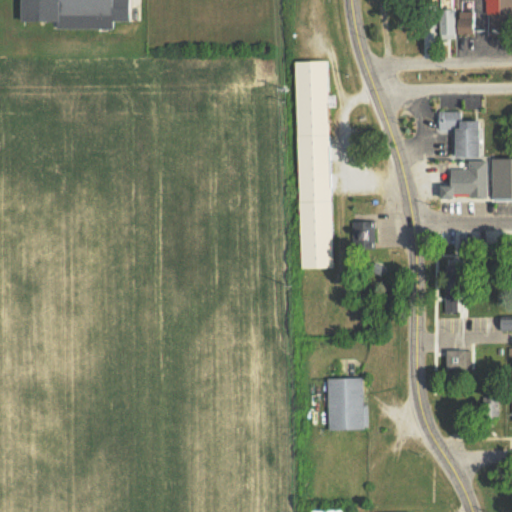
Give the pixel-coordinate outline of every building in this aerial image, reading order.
[(26,0),(26,23),(59,23),(59,29),(115,29),(115,21),(133,21),(132,0),(26,0)] [(511,0),(487,0),(487,13),(511,12),(511,0)] [(461,32),(477,32),(476,12),(461,12),(461,32)] [(448,32),(458,33),(460,19),(449,18),(448,32)] [(332,60),(299,61),(303,268),(336,267),(332,60)] [(485,156),(484,120),(464,120),(463,110),(439,110),(439,128),(459,128),(460,156),(485,156)] [(511,158),(494,159),(495,197),(511,196),(511,158)] [(490,196),(489,159),(470,160),(470,168),(452,168),(452,183),(446,183),(446,197),(490,196)] [(374,221),(354,221),(353,247),(373,248),(374,221)] [(458,313),(459,294),(467,294),(468,259),(448,259),(447,313),(458,313)] [(472,372),(473,351),(451,350),(450,358),(445,357),(445,366),(451,366),(450,371),(472,372)] [(331,430),(369,429),(367,377),(330,378),(331,430)]
